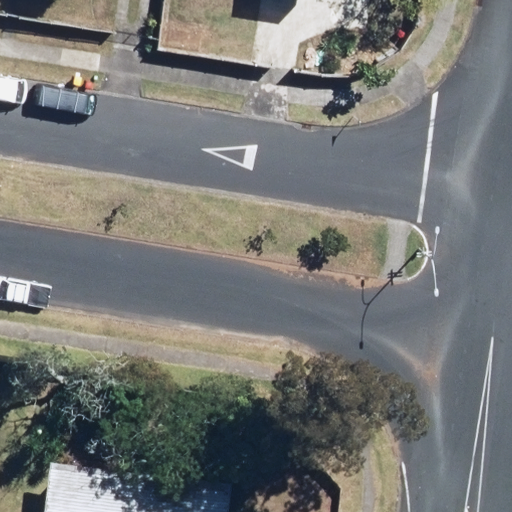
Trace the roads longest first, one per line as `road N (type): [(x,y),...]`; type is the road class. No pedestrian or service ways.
road 1 (residential): [(0,101),(511,169)]
road 2 (residential): [(485,356),(0,266)]
road 3 (tertiary): [(475,511),(485,356)]
road 4 (tertiary): [(485,356),(511,204)]
